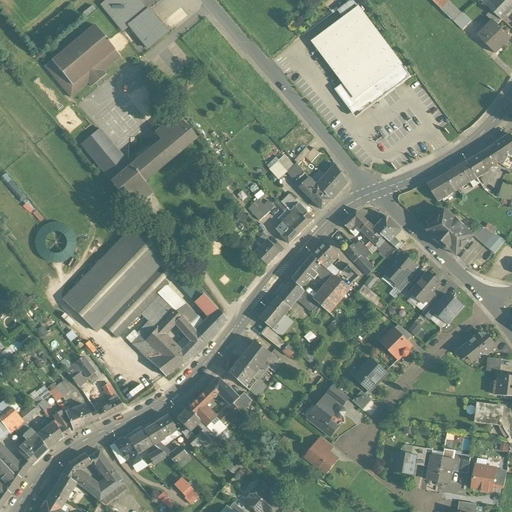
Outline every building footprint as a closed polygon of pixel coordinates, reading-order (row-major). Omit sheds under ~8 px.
[(139,0),(106,0),(102,4),(123,30),(130,25),(129,24),(147,9),(139,0)] [(447,0),(431,0),(440,8),(447,0)] [(459,12),(447,0),(440,8),(452,20),(459,12)] [(511,0),(490,0),(486,5),(490,9),(500,18),(511,6),(511,0)] [(357,5),(311,40),(342,82),(333,89),(354,117),(383,95),(409,76),(366,17),(357,5)] [(169,31),(150,8),(147,9),(129,24),(130,25),(148,48),(169,31)] [(500,18),(490,9),(485,14),(491,20),(492,19),(497,23),(501,19),(500,18)] [(459,12),(452,20),(461,28),(470,19),(461,10),(459,12)] [(497,23),(492,19),(491,20),(476,35),(493,52),(509,36),(497,23)] [(95,24),(52,60),(72,84),(115,49),(95,24)] [(115,49),(72,84),(52,60),(45,66),(71,97),(89,82),(92,86),(106,74),(103,70),(121,55),(115,49)] [(129,96),(142,107),(153,96),(140,84),(129,96)] [(113,181),(112,181),(134,208),(153,192),(144,181),(196,137),(183,120),(172,129),(167,123),(156,133),(162,140),(131,165),(113,181)] [(131,165),(100,128),(82,143),(113,181),(131,165)] [(511,135),(509,133),(493,144),(500,156),(503,151),(508,155),(511,152),(511,135)] [(493,144),(477,154),(487,170),(488,170),(487,167),(497,161),(502,158),(500,156),(493,144)] [(304,146),(293,160),(295,162),(297,164),(303,156),(309,150),(304,146)] [(309,150),(303,156),(309,162),(318,152),(312,147),(309,150)] [(511,157),(508,155),(503,151),(500,156),(502,158),(497,161),(507,168),(511,159),(511,157)] [(277,160),(286,170),(295,162),(293,160),(286,152),(277,160)] [(487,170),(477,154),(472,157),(482,173),(487,170)] [(482,173),(472,157),(466,161),(476,177),(482,173)] [(466,161),(445,173),(455,189),(469,181),(472,186),(479,182),(476,177),(466,161)] [(295,162),(286,170),(295,180),(300,184),(308,177),(297,164),(295,162)] [(334,164),(324,175),(339,189),(346,180),(334,164)] [(455,189),(445,173),(426,184),(437,201),(455,190),(455,189)] [(339,189),(324,175),(316,184),(317,186),(318,186),(317,186),(330,199),(339,189)] [(316,184),(308,176),(308,177),(300,184),(298,186),(320,208),(330,199),(317,186),(316,184)] [(511,191),(511,184),(502,181),(496,197),(509,200),(511,191)] [(259,189),(252,193),(255,197),(262,193),(259,189)] [(307,213),(294,199),(293,199),(287,194),(280,201),(288,209),(290,212),(287,216),(274,229),(287,243),(298,232),(312,218),(310,216),(312,214),(309,211),(307,213)] [(269,210),(257,198),(247,208),(258,220),(269,210)] [(288,209),(280,201),(276,204),(284,213),(288,209)] [(472,234),(444,209),(426,229),(434,236),(433,238),(446,249),(447,247),(455,254),(472,234)] [(367,222),(355,210),(341,223),(347,229),(350,227),(353,230),(356,226),(360,230),(367,222)] [(384,215),(373,227),(382,235),(385,238),(388,241),(393,236),(400,229),(387,215),(384,215)] [(78,240),(78,234),(75,228),(71,223),(65,220),(58,219),(52,219),(46,222),(41,227),(38,231),(36,238),(37,244),(39,250),(43,255),(49,259),(54,260),(61,260),(66,259),(71,256),(75,252),(77,246),(78,240)] [(373,227),(367,221),(360,230),(375,243),(382,235),(373,227)] [(138,223),(64,299),(96,331),(103,324),(160,265),(167,257),(168,257),(139,223),(138,223)] [(503,238),(481,225),(472,235),(491,251),(503,238)] [(382,235),(375,243),(378,246),(385,238),(382,235)] [(400,243),(393,236),(388,241),(395,247),(397,246),(400,243)] [(346,253),(353,262),(356,266),(362,271),(367,276),(374,269),(360,255),(366,249),(356,238),(350,242),(344,247),(346,253)] [(388,241),(385,238),(378,246),(376,248),(385,258),(387,257),(395,248),(395,247),(388,241)] [(279,252),(267,240),(259,249),(253,243),(251,245),(249,248),(266,265),(279,252)] [(337,253),(325,241),(311,255),(320,263),(326,268),(330,264),(337,256),(337,253)] [(397,246),(395,247),(395,248),(387,257),(394,263),(396,261),(395,260),(401,253),(402,254),(404,252),(397,246)] [(402,254),(401,253),(395,260),(396,261),(394,263),(386,272),(397,282),(398,283),(404,276),(414,265),(402,254)] [(311,255),(296,273),(305,280),(313,271),(320,263),(311,255)] [(353,262),(349,267),(358,275),(362,271),(356,266),(353,262)] [(326,268),(320,263),(313,271),(327,282),(334,274),(326,268)] [(337,271),(330,264),(326,268),(334,274),(337,271)] [(348,264),(341,270),(339,269),(337,271),(334,274),(347,285),(358,275),(349,267),(348,264)] [(160,265),(103,324),(117,337),(141,313),(148,305),(159,294),(169,283),(160,274),(165,270),(160,265)] [(439,283),(427,272),(410,292),(422,303),(424,300),(431,292),(439,283)] [(305,280),(296,273),(291,279),(300,287),(305,280)] [(347,285),(334,274),(327,282),(313,299),(315,300),(328,312),(349,287),(347,285)] [(404,276),(398,283),(397,282),(393,287),(399,292),(409,280),(404,276)] [(300,287),(291,279),(281,291),(293,301),(300,293),(303,289),(300,287)] [(313,299),(303,289),(300,293),(307,300),(307,302),(313,308),(316,306),(313,303),(315,300),(313,299)] [(293,301),(281,291),(276,296),(289,307),(293,301)] [(431,292),(424,300),(429,304),(434,298),(436,295),(431,292)] [(159,294),(148,305),(157,314),(164,321),(175,310),(159,294)] [(205,294),(198,301),(207,310),(214,303),(205,294)] [(440,303),(433,311),(434,311),(441,317),(447,322),(461,306),(454,299),(453,300),(447,295),(440,303)] [(276,296),(258,318),(271,328),(289,307),(276,296)] [(429,304),(422,312),(428,318),(434,311),(433,311),(440,303),(434,298),(429,304)] [(226,318),(214,303),(207,310),(212,317),(197,332),(205,341),(227,318),(227,317),(226,318)] [(148,305),(141,313),(149,321),(157,314),(148,305)] [(196,317),(185,305),(178,312),(182,316),(183,316),(189,323),(196,317)] [(175,310),(164,321),(171,328),(175,324),(175,323),(182,316),(175,310)] [(149,321),(138,333),(140,335),(133,343),(138,349),(146,341),(145,340),(164,321),(157,314),(149,321)] [(189,323),(183,316),(182,316),(175,323),(175,324),(192,341),(182,350),(180,348),(176,345),(168,353),(180,366),(184,363),(205,341),(197,332),(189,323)] [(164,321),(145,340),(146,341),(138,349),(147,358),(168,337),(165,334),(171,328),(164,321)] [(414,321),(408,327),(413,333),(420,327),(414,321)] [(412,335),(397,324),(393,328),(406,341),(412,335)] [(284,342),(266,326),(260,333),(279,348),(284,342)] [(406,341),(393,328),(380,341),(397,358),(401,355),(402,356),(405,356),(407,354),(407,351),(406,350),(410,346),(406,341)] [(308,341),(314,335),(309,330),(303,335),(308,341)] [(479,334),(458,351),(464,357),(465,357),(467,356),(471,361),(473,361),(485,351),(489,351),(495,346),(486,335),(479,334)] [(168,337),(147,358),(163,373),(166,376),(180,366),(168,353),(176,345),(168,337)] [(269,353),(254,341),(238,360),(254,373),(259,367),(263,371),(266,367),(267,366),(262,362),(269,353)] [(287,344),(281,351),(289,357),(295,350),(287,344)] [(8,347),(0,354),(6,362),(15,355),(8,347)] [(281,362),(269,353),(262,362),(267,366),(266,367),(273,372),(281,362)] [(95,372),(83,356),(71,366),(77,374),(82,370),(86,376),(88,377),(95,372)] [(500,359),(487,358),(485,370),(499,371),(500,359)] [(385,374),(369,359),(353,376),(355,378),(356,382),(358,384),(362,384),(370,391),(385,374)] [(254,373),(238,360),(229,373),(244,386),(254,373)] [(77,374),(71,366),(66,369),(73,378),(77,374)] [(255,382),(263,371),(259,367),(254,373),(244,386),(255,395),(257,396),(259,393),(257,392),(261,387),(255,382)] [(77,374),(73,378),(77,383),(86,376),(82,370),(77,374)] [(95,372),(88,377),(90,380),(92,382),(99,377),(95,372)] [(511,376),(498,375),(495,395),(511,396),(511,376)] [(86,376),(77,383),(80,386),(90,380),(88,377),(86,376)] [(99,377),(92,382),(95,386),(101,384),(103,383),(99,377)] [(67,378),(61,383),(69,392),(74,388),(67,378)] [(238,397),(219,378),(211,386),(217,392),(230,405),(232,403),(238,397)] [(61,383),(50,392),(57,401),(69,392),(61,383)] [(109,383),(103,386),(110,399),(116,396),(113,389),(112,389),(109,383)] [(347,397),(333,385),(326,395),(340,406),(347,397)] [(92,386),(84,392),(92,404),(93,404),(100,399),(100,398),(95,390),(92,386)] [(102,386),(95,390),(100,398),(102,397),(107,395),(102,386)] [(211,386),(206,391),(212,397),(217,392),(211,386)] [(206,391),(189,408),(201,420),(204,424),(207,426),(216,418),(216,417),(204,405),(212,397),(206,391)] [(371,400),(361,391),(352,401),(362,410),(371,400)] [(238,397),(232,403),(239,411),(247,404),(250,401),(243,393),(238,397)] [(340,406),(326,395),(315,408),(317,410),(309,419),(321,429),(322,429),(325,425),(333,431),(339,423),(344,422),(343,417),(345,415),(345,412),(344,409),(342,407),(342,408),(340,406)] [(55,412),(44,399),(38,403),(44,410),(49,416),(55,412)] [(100,399),(93,404),(97,412),(98,414),(105,411),(103,408),(108,406),(107,403),(104,404),(101,399),(100,399)] [(119,399),(111,403),(110,401),(107,403),(108,406),(103,408),(105,411),(98,414),(101,419),(124,408),(119,399)] [(19,415),(7,400),(0,404),(0,419),(10,432),(11,433),(17,428),(25,422),(19,415)] [(27,405),(29,407),(19,415),(25,422),(40,409),(34,403),(31,405),(29,404),(27,405)] [(230,405),(216,417),(216,418),(223,425),(239,411),(232,403),(230,405)] [(91,414),(85,404),(78,407),(86,426),(100,420),(101,419),(98,414),(97,412),(91,414)] [(502,407),(477,404),(476,416),(473,417),(476,423),(485,424),(485,423),(486,423),(495,424),(496,420),(500,421),(501,421),(502,409),(502,407)] [(86,426),(78,407),(66,412),(74,430),(86,426)] [(201,420),(189,408),(178,418),(183,423),(190,431),(201,420)] [(509,410),(502,409),(501,421),(500,421),(502,425),(504,429),(506,433),(509,437),(506,439),(509,443),(511,443),(511,421),(511,420),(510,417),(510,414),(509,410)] [(68,423),(61,411),(54,415),(57,419),(54,421),(57,425),(64,438),(72,433),(68,426),(68,423)] [(168,415),(161,420),(170,434),(177,430),(168,415)] [(216,418),(207,426),(217,436),(226,428),(226,427),(223,425),(216,418)] [(0,439),(10,432),(0,419),(0,439)] [(161,420),(155,423),(164,438),(170,434),(161,420)] [(201,420),(190,431),(193,434),(204,424),(201,420)] [(54,421),(38,435),(48,449),(63,437),(64,438),(57,425),(54,421)] [(25,422),(17,428),(24,435),(30,429),(25,422)] [(155,423),(144,430),(153,444),(159,441),(164,438),(155,423)] [(177,430),(187,440),(193,434),(190,431),(183,423),(177,430)] [(204,424),(193,434),(200,441),(205,447),(214,439),(217,436),(207,426),(204,424)] [(406,426),(396,424),(395,432),(405,434),(406,426)] [(333,431),(325,425),(322,429),(329,435),(333,431)] [(142,426),(132,432),(143,450),(153,444),(144,430),(142,426)] [(24,435),(23,436),(27,440),(20,448),(22,449),(19,452),(25,458),(19,463),(26,470),(48,449),(38,435),(38,434),(31,428),(30,429),(24,435)] [(226,428),(217,436),(221,440),(222,439),(224,441),(225,440),(228,438),(230,432),(226,428)] [(143,450),(132,432),(127,435),(138,453),(143,450)] [(200,441),(193,434),(187,440),(194,446),(200,441)] [(138,453),(127,435),(115,442),(123,458),(127,456),(133,465),(142,459),(138,453)] [(224,442),(217,436),(214,439),(221,445),(224,442)] [(332,446),(321,437),(316,443),(328,452),(332,446)] [(214,439),(205,447),(212,454),(221,445),(214,439)] [(166,448),(159,441),(153,444),(160,450),(163,451),(166,448)] [(0,459),(1,460),(13,473),(15,472),(21,478),(26,470),(19,463),(0,442),(0,459)] [(123,458),(115,442),(110,445),(118,461),(123,458)] [(316,443),(309,451),(312,453),(307,459),(325,473),(336,459),(328,452),(316,443)] [(172,453),(168,456),(176,463),(188,454),(181,446),(172,453)] [(426,448),(412,446),(410,456),(414,456),(413,465),(423,466),(426,448)] [(172,453),(166,448),(163,451),(165,453),(167,454),(168,456),(172,453)] [(432,449),(426,448),(423,466),(429,467),(430,456),(431,456),(432,449)] [(454,451),(443,449),(442,458),(453,460),(454,453),(454,451)] [(118,474),(100,450),(88,457),(85,453),(85,454),(91,462),(93,461),(107,479),(109,482),(118,474)] [(160,450),(149,456),(153,463),(167,454),(165,453),(163,451),(160,450)] [(410,456),(396,453),(393,471),(411,474),(413,465),(414,456),(410,456)] [(454,453),(453,460),(451,471),(457,472),(460,454),(454,453)] [(79,457),(69,464),(63,474),(69,478),(77,483),(76,483),(81,487),(89,477),(82,472),(82,469),(91,462),(85,454),(79,457)] [(191,459),(188,454),(176,463),(181,468),(191,459)] [(470,456),(460,454),(457,472),(467,474),(470,456)] [(429,467),(427,480),(438,482),(442,458),(431,456),(430,456),(429,467)] [(442,458),(438,482),(449,484),(451,471),(453,460),(442,458)] [(13,473),(1,460),(0,461),(0,473),(4,477),(2,478),(6,483),(4,487),(11,493),(22,478),(21,478),(15,472),(13,473)] [(485,467),(475,465),(473,480),(474,480),(472,487),(480,489),(480,490),(480,491),(488,492),(489,492),(489,490),(490,491),(492,490),(492,486),(495,487),(498,471),(485,468),(485,467)] [(506,472),(498,471),(495,487),(503,488),(506,472)] [(69,478),(63,474),(46,501),(54,506),(59,499),(64,502),(66,499),(68,496),(66,495),(70,489),(72,490),(76,483),(77,483),(69,478)] [(118,474),(109,482),(115,490),(123,484),(124,483),(118,474)] [(182,476),(171,485),(177,492),(188,482),(182,476)] [(99,484),(89,477),(81,487),(88,491),(100,501),(115,490),(109,482),(107,479),(99,484)] [(193,481),(181,490),(188,498),(199,488),(193,481)] [(4,487),(0,483),(0,509),(11,493),(4,487)] [(115,490),(100,501),(106,505),(127,489),(123,484),(115,490)] [(272,511),(279,504),(259,486),(248,498),(249,499),(246,502),(257,511),(261,511),(262,511),(263,511),(272,511)] [(173,503),(166,497),(162,501),(169,508),(173,503)] [(46,501),(39,511),(64,511),(60,509),(64,502),(59,499),(54,506),(46,501)] [(474,511),(476,504),(462,502),(460,511),(474,511)] [(245,511),(234,503),(230,508),(233,511),(234,510),(235,511),(245,511)]
